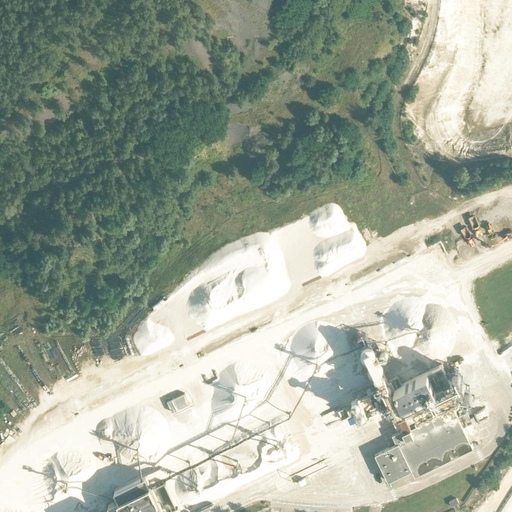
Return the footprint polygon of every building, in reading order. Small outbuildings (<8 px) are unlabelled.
[(388,381),(381,384),(394,411),(451,383),(442,364),(392,389),(388,381)] [(186,393),(168,401),(172,411),(190,402),(186,393)] [(473,448),(453,407),(413,427),(405,431),(403,432),(402,430),(393,435),(397,444),(376,454),(388,481),(412,470),(415,476),(473,448)] [(405,431),(413,427),(407,416),(400,420),(405,431)] [(152,473),(164,467),(159,456),(147,462),(152,473)] [(163,511),(146,476),(116,490),(114,491),(119,500),(109,505),(112,511),(163,511)] [(451,507),(459,503),(457,498),(449,502),(451,507)]
